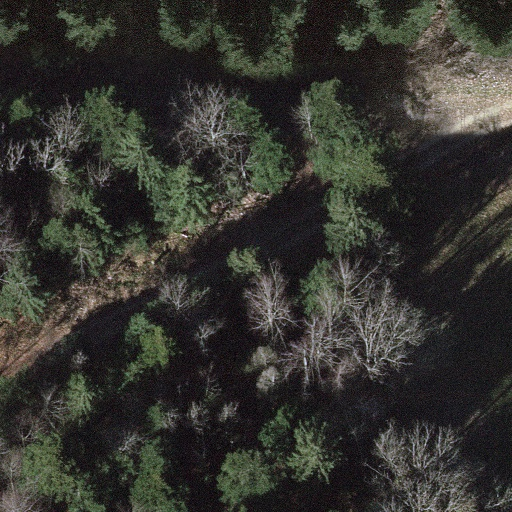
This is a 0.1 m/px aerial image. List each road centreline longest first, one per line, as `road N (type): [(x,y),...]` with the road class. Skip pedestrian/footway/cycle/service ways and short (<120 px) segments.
road 1 (track): [(0,368),(488,94),(511,91)]
road 2 (track): [(0,117),(488,94)]
